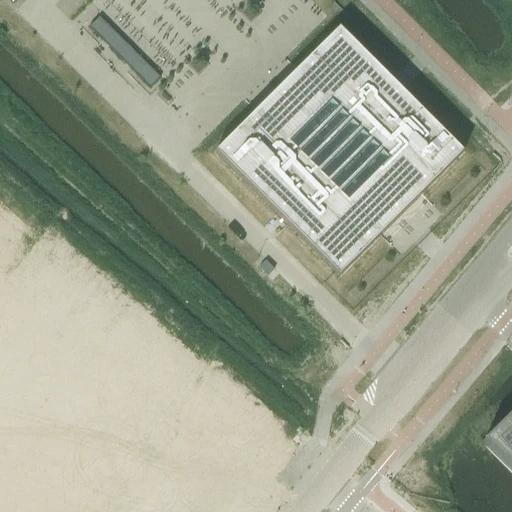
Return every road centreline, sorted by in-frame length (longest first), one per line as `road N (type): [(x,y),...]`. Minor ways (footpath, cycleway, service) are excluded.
road 1 (tertiary): [(456,280),(258,511)]
road 2 (tertiary): [(314,511),(485,305)]
road 3 (track): [(110,511),(191,422),(217,410),(258,418),(300,463)]
